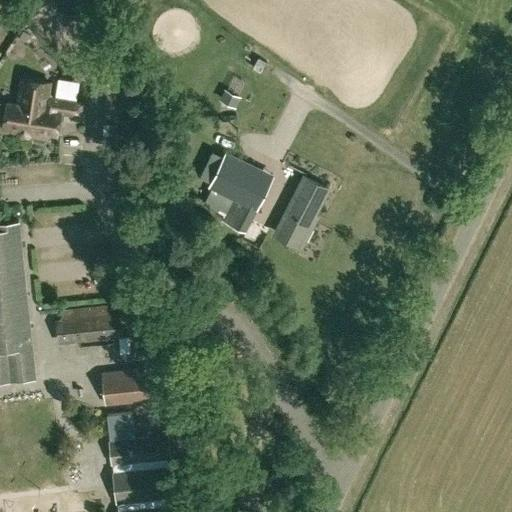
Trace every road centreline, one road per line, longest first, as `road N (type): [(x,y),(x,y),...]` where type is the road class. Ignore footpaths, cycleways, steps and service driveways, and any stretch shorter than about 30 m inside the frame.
road 1 (unknown): [(274,369),(241,310),(135,236),(115,200),(74,47),(35,0)]
road 2 (unclassified): [(326,511),(511,139)]
road 3 (unknown): [(330,504),(274,369)]
road 4 (unknown): [(241,511),(274,369)]
